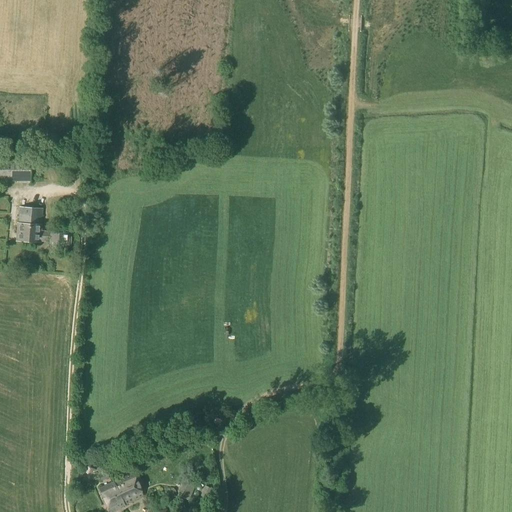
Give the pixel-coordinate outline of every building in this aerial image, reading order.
[(0,183),(31,184),(31,158),(0,157),(0,183)] [(71,233),(41,232),(42,209),(20,207),(19,232),(17,232),(17,241),(50,242),(49,254),(66,255),(66,240),(70,240),(71,233)] [(100,482),(109,478),(106,472),(98,475),(100,482)] [(110,511),(144,496),(133,473),(99,489),(110,511)] [(189,500),(197,484),(186,479),(178,495),(189,500)] [(207,499),(211,489),(205,486),(200,496),(207,499)]
